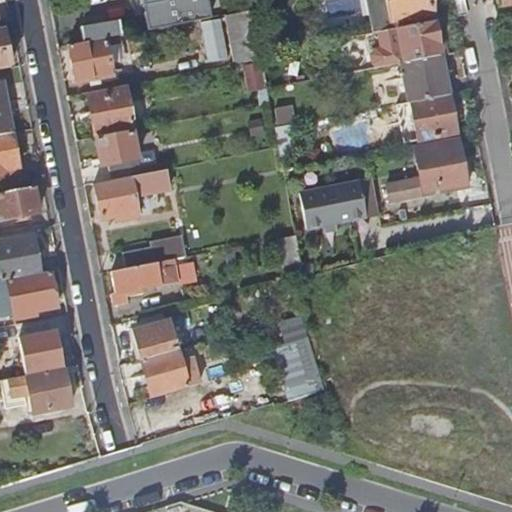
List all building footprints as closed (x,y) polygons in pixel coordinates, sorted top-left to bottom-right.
[(142,0),(146,15),(132,17),(135,33),(211,19),(207,0),(142,0)] [(366,0),(373,34),(404,28),(403,20),(434,14),(431,0),(366,0)] [(226,16),(236,64),(263,59),(262,55),(253,11),(226,16)] [(82,27),(84,42),(105,38),(123,35),(119,19),(82,27)] [(334,41),(336,53),(334,54),(335,55),(340,59),(350,57),(354,52),(364,58),(366,65),(361,66),(363,71),(401,64),(440,57),(438,46),(440,45),(436,22),(404,28),(373,34),(334,41)] [(0,28),(0,69),(10,67),(4,28),(0,28)] [(67,45),(74,81),(111,74),(105,38),(84,42),(67,45)] [(401,64),(408,103),(450,95),(442,56),(440,57),(401,64)] [(251,65),(255,84),(265,82),(261,63),(251,65)] [(0,83),(0,135),(13,133),(4,83),(0,83)] [(88,95),(95,134),(132,127),(125,87),(88,95)] [(414,115),(420,142),(458,135),(450,95),(408,103),(398,105),(400,118),(414,115)] [(275,109),(278,125),(289,123),(294,122),(290,106),(275,109)] [(250,121),(253,136),(265,133),(262,119),(250,121)] [(276,128),(279,148),(282,161),(296,159),(290,125),(276,128)] [(0,178),(6,177),(4,170),(16,167),(19,166),(13,133),(0,135),(0,178)] [(97,139),(102,166),(109,165),(112,180),(141,174),(133,133),(97,139)] [(415,148),(421,178),(388,185),(391,201),(469,187),(459,140),(415,148)] [(4,170),(6,177),(17,175),(16,167),(4,170)] [(95,183),(101,218),(120,215),(122,219),(140,216),(136,196),(170,190),(166,170),(141,174),(112,180),(95,183)] [(360,182),(300,193),(307,230),(323,226),(337,224),(367,218),(360,182)] [(0,193),(0,207),(3,220),(39,214),(34,187),(0,193)] [(337,224),(323,226),(324,232),(338,230),(337,224)] [(123,252),(126,268),(162,261),(172,260),(186,257),(182,235),(150,241),(151,247),(123,252)] [(279,239),(284,265),(301,262),(296,236),(279,239)] [(0,242),(0,274),(1,281),(41,274),(33,237),(0,242)] [(159,270),(161,284),(176,281),(172,260),(162,261),(164,269),(159,270)] [(111,271),(117,305),(128,303),(128,297),(143,294),(142,287),(161,284),(159,270),(164,269),(162,261),(126,268),(111,271)] [(0,289),(9,288),(15,320),(32,316),(31,312),(57,307),(50,272),(41,274),(1,281),(0,281),(0,291),(0,289)] [(133,331),(141,359),(178,349),(169,322),(133,331)] [(20,338),(27,376),(49,371),(48,366),(53,365),(63,363),(57,331),(20,338)] [(287,345),(293,366),(298,365),(307,396),(325,391),(309,338),(287,345)] [(141,359),(152,397),(200,384),(192,358),(181,360),(178,349),(141,359)] [(1,380),(6,407),(27,404),(25,393),(30,392),(34,413),(71,406),(65,373),(55,375),(50,376),(49,371),(27,376),(1,380)]
